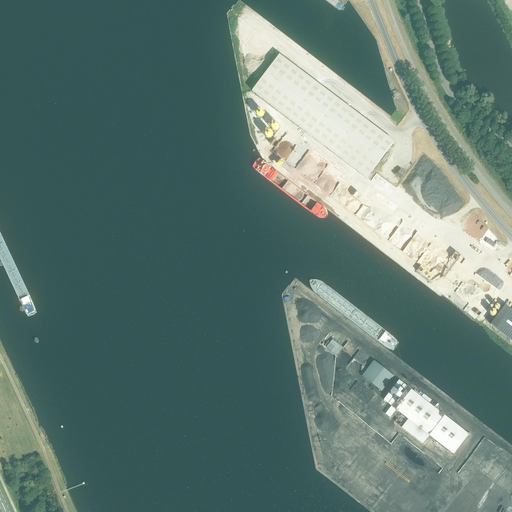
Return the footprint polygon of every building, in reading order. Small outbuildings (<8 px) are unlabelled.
[(252,91),(354,168),(367,178),(394,142),(279,55),(252,91)] [(265,113),(265,112),(265,111),(264,110),(264,109),(263,108),(262,107),(260,106),(259,106),(257,107),(256,107),(255,108),(254,110),(254,111),(254,112),(254,114),(254,115),(255,116),(256,117),(257,117),(258,118),(259,118),(260,118),(261,117),(262,117),(263,116),(264,115),(264,114),(265,113)] [(277,125),(278,123),(278,122),(277,121),(277,119),(276,118),(275,118),(273,117),(271,118),(270,118),(269,119),(268,120),(267,122),(268,124),(269,126),(269,127),(270,128),(272,128),(273,128),(275,128),(275,127),(276,126),(277,126),(277,125)] [(381,161),(383,163),(390,155),(387,153),(381,161)] [(274,165),(275,168),(312,197),(314,197),(315,195),(313,193),(315,190),(317,189),(317,185),(314,183),(310,181),(310,179),(305,176),(299,177),(296,176),(296,170),(294,171),(294,169),(291,168),(290,164),(287,163),(284,161),(280,159),(279,161),(278,160),(274,165)] [(395,176),(400,180),(406,173),(400,169),(395,176)] [(354,197),(364,204),(368,198),(358,191),(354,197)] [(490,248),(495,242),(485,235),(480,241),(490,248)] [(511,310),(505,305),(490,324),(511,341),(511,310)] [(327,346),(337,355),(344,347),(334,338),(327,346)] [(374,360),(363,376),(383,390),(395,374),(374,360)] [(383,400),(391,406),(385,414),(390,418),(396,410),(408,419),(402,427),(423,444),(429,435),(454,455),(469,434),(445,416),(399,380),(383,400)]
